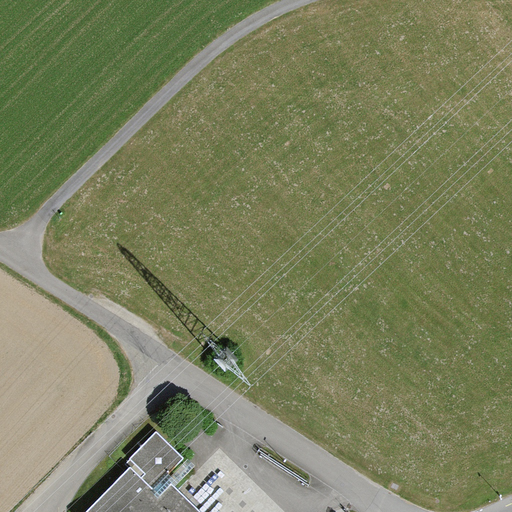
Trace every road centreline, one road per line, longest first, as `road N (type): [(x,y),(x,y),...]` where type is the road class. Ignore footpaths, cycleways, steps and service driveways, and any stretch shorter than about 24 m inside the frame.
road 1 (unclassified): [(0,260),(375,511)]
road 2 (track): [(301,0),(221,45),(132,125),(41,217),(14,269)]
